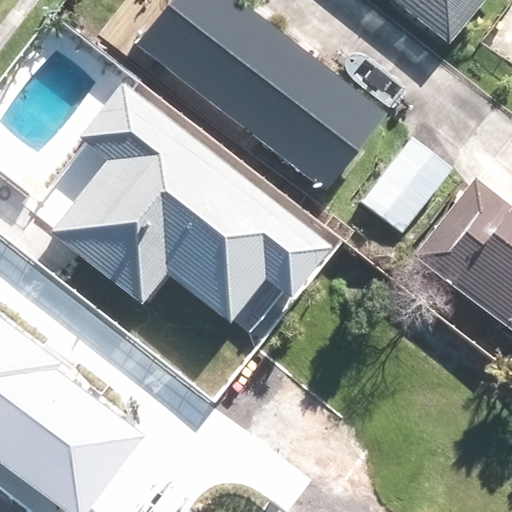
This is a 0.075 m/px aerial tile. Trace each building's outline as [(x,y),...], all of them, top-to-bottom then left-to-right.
[(395,0),(436,31),(460,0),(395,0)] [(359,119),(223,14),(174,77),(310,182),(359,119)] [(340,22),(310,54),(363,103),(393,71),(340,22)] [(302,251),(109,96),(74,139),(98,159),(42,228),(129,298),(154,268),(214,317),(249,275),(270,291),(302,251)] [(443,167),(406,139),(356,203),(393,231),(443,167)] [(468,193),(418,257),(511,329),(511,197),(497,216),(468,193)] [(63,511),(121,440),(0,344),(0,468),(55,511),(63,511)] [(215,345),(186,380),(263,441),(285,413),(313,435),(339,403),(277,354),(258,379),(215,345)] [(182,386),(149,424),(218,484),(251,446),(182,386)] [(156,511),(133,493),(116,511),(156,511)]
